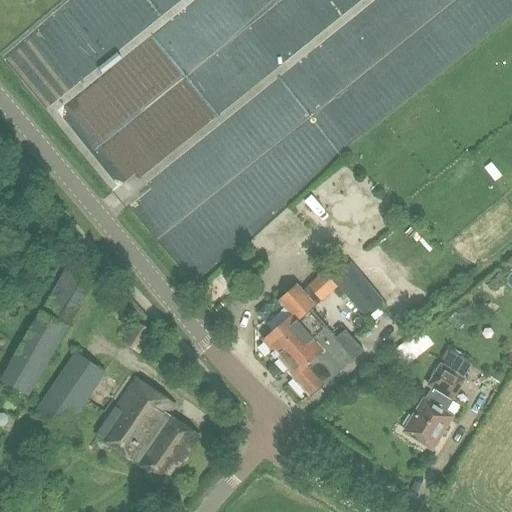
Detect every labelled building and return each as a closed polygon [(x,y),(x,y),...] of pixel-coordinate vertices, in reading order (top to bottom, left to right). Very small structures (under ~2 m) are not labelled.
[(303,212),(269,237),(283,256),(317,231),(303,212)] [(324,272),(337,287),(338,287),(363,316),(382,300),(350,261),(345,265),(339,258),(324,272)] [(2,380),(28,396),(92,285),(64,269),(40,310),(2,380)] [(235,269),(216,280),(226,298),(245,286),(235,269)] [(337,287),(324,272),(303,291),(296,284),(278,300),(291,314),(262,339),(274,352),(271,354),(275,359),(278,357),(294,376),(293,377),(310,396),(363,350),(345,330),(335,338),(311,310),(337,287)] [(436,289),(425,298),(433,308),(444,299),(436,289)] [(144,349),(160,331),(149,322),(134,340),(144,349)] [(423,357),(409,339),(367,372),(382,389),(423,357)] [(35,413),(65,432),(106,372),(76,352),(35,413)] [(432,388),(424,400),(423,400),(413,417),(410,414),(404,424),(407,426),(404,431),(432,449),(451,417),(444,413),(451,400),(452,401),(464,380),(462,378),(471,365),(450,352),(441,366),(440,365),(428,386),(432,388)] [(168,483),(199,438),(169,417),(175,408),(136,381),(99,436),(168,483)]
